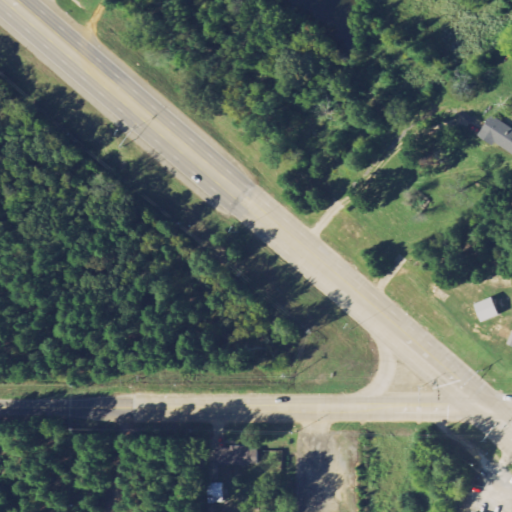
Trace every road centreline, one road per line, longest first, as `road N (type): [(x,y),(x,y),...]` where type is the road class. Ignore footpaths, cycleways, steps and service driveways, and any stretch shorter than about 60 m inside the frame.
road 1 (trunk): [(366,306),(9,0)]
road 2 (tertiary): [(132,408),(330,409)]
road 3 (trunk): [(486,409),(366,306)]
road 4 (tertiary): [(330,409),(486,409)]
road 5 (trunk): [(366,306),(391,349),(389,374),(366,398),(330,409)]
road 6 (tertiary): [(0,407),(132,408)]
